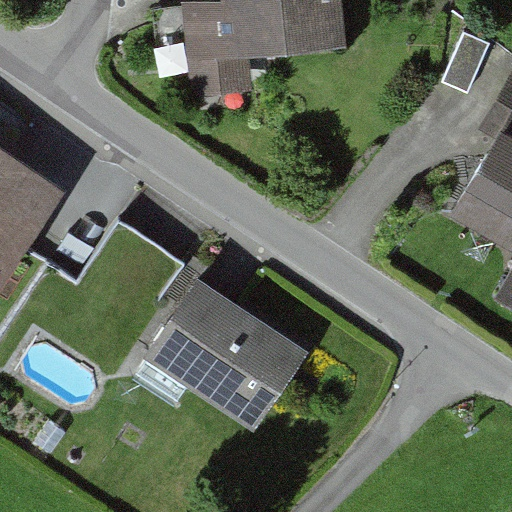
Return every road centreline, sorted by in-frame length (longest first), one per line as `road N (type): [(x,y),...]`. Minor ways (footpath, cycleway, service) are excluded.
road 1 (residential): [(511,389),(73,87)]
road 2 (track): [(314,511),(463,356)]
